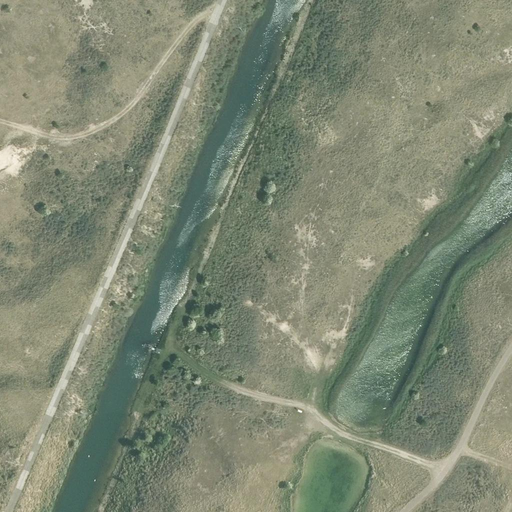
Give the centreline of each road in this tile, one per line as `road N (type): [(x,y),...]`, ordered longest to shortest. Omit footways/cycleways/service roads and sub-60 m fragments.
road 1 (track): [(6,511),(221,0)]
road 2 (track): [(219,5),(187,29),(125,112),(94,131),(60,140),(0,121)]
